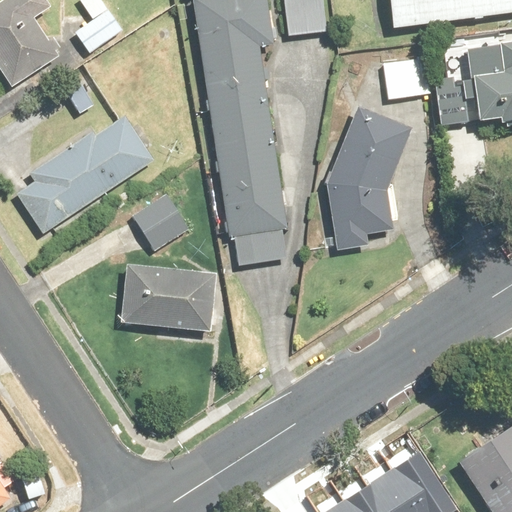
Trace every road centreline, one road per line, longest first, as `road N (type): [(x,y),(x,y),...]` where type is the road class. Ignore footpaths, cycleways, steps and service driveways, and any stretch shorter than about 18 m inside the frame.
road 1 (tertiary): [(165,511),(511,286)]
road 2 (residential): [(0,309),(127,511)]
